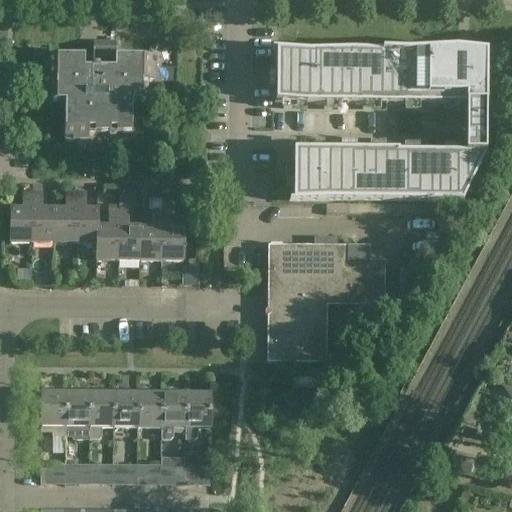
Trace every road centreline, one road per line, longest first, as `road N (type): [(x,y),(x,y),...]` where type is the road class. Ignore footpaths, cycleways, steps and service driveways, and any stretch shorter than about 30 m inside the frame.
road 1 (residential): [(219,307),(4,308)]
road 2 (residential): [(3,511),(4,308)]
road 3 (residential): [(235,183),(239,0)]
